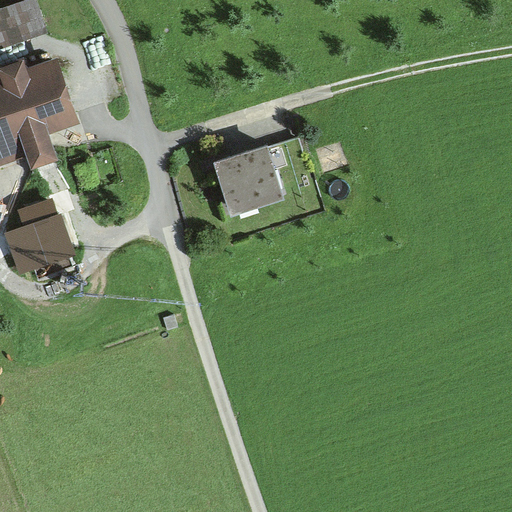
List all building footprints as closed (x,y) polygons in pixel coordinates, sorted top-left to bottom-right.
[(37,0),(18,0),(0,6),(0,43),(47,29),(37,0)] [(106,35),(87,44),(96,64),(116,55),(106,35)] [(24,51),(0,59),(0,162),(28,152),(32,163),(59,154),(51,129),(82,119),(58,50),(28,61),(24,51)] [(268,139),(214,155),(231,210),(285,194),(268,139)] [(23,224),(5,230),(20,270),(72,252),(52,197),(18,209),(23,224)]
